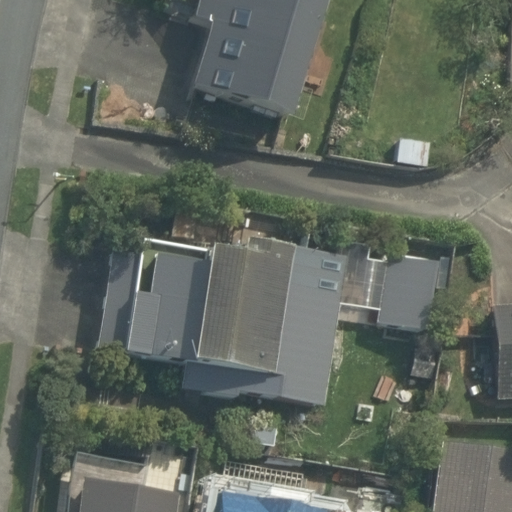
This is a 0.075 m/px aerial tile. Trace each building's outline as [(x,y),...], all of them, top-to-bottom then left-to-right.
[(290,138),(332,0),(192,0),(181,37),(198,42),(179,104),(290,138)] [(317,260),(108,236),(105,236),(88,393),(321,419),(334,307),(311,304),(317,260)] [(511,413),(511,314),(485,316),(490,415),(511,413)] [(511,511),(511,454),(436,444),(426,511),(511,511)] [(170,511),(173,498),(76,484),(71,511),(170,511)] [(335,511),(336,508),(215,492),(212,511),(335,511)]
